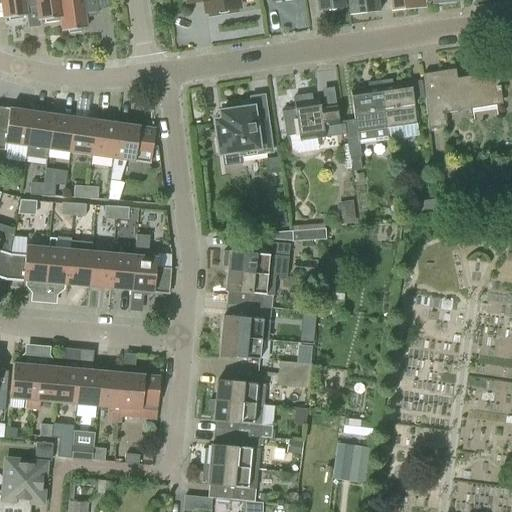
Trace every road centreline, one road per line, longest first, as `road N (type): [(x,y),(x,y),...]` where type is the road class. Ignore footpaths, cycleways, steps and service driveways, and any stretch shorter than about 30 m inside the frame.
road 1 (residential): [(511,18),(168,73)]
road 2 (residential): [(180,337),(192,261),(168,73)]
road 3 (residential): [(180,337),(0,325)]
road 4 (residential): [(168,73),(99,78),(0,62)]
road 5 (residential): [(171,474),(180,337)]
